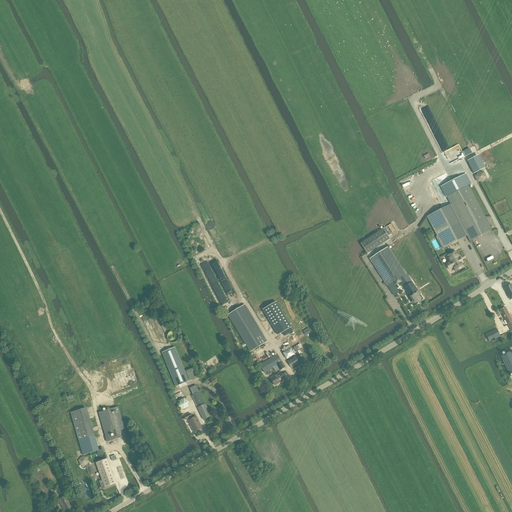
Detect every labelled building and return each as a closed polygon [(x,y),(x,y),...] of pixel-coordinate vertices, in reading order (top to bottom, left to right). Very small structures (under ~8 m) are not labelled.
[(482,170),(476,157),(467,161),(474,174),(482,170)] [(451,204),(428,216),(445,248),(467,236),(470,241),(492,230),(469,186),(471,185),(466,174),(440,187),(446,198),(447,197),(451,204)] [(367,253),(390,239),(384,229),(361,243),(367,253)] [(387,248),(370,259),(388,286),(405,275),(387,248)] [(460,257),(459,258),(456,252),(447,256),(451,262),(446,264),(449,270),(453,267),(456,272),(464,267),(462,263),(460,257)] [(405,275),(399,279),(404,288),(408,294),(414,303),(417,302),(418,302),(419,303),(420,302),(420,301),(420,300),(421,299),(415,290),(416,290),(416,289),(411,283),(406,274),(405,275)] [(278,335),(291,327),(276,302),(263,310),(278,335)] [(228,315),(250,352),(267,342),(245,305),(228,315)] [(511,332),(511,331),(511,319),(505,307),(500,310),(511,332)] [(489,342),(500,337),(497,329),(486,334),(489,342)] [(179,337),(179,336),(179,334),(179,333),(178,332),(177,331),(176,330),(175,330),(173,330),(172,330),(171,330),(170,331),(169,332),(168,333),(167,334),(167,335),(167,336),(167,338),(168,339),(169,340),(170,341),(171,341),(172,342),(173,342),(175,342),(176,341),(177,340),(178,340),(179,338),(179,337)] [(304,357),(304,358),(301,353),(299,351),(303,349),(300,344),(293,348),(296,352),(298,352),(299,355),(297,356),(301,363),(306,360),(304,357)] [(176,386),(189,380),(175,347),(162,352),(176,386)] [(287,360),(295,355),(291,348),(283,353),(287,360)] [(509,375),(511,373),(511,353),(511,352),(501,356),(509,375)] [(277,354),(260,365),(265,373),(273,368),(276,372),(279,370),(280,371),(285,368),(282,363),(277,354)] [(292,368),(300,363),(296,357),(288,362),(292,368)] [(190,380),(197,377),(193,368),(186,371),(190,380)] [(275,386),(285,379),(281,372),(271,378),(275,386)] [(211,416),(199,392),(196,386),(190,389),(193,395),(192,396),(203,420),(211,416)] [(107,442),(126,436),(118,407),(98,413),(107,442)] [(97,451),(93,436),(85,409),(70,413),(79,441),(83,455),(97,451)] [(201,429),(202,428),(196,417),(191,420),(190,418),(191,417),(190,414),(184,417),(186,420),(188,419),(189,421),(188,421),(194,432),(199,430),(201,429)] [(89,462),(87,457),(82,457),(79,461),(81,465),(86,466),(89,462)] [(115,484),(107,459),(98,462),(101,471),(99,472),(102,480),(100,481),(102,488),(105,487),(115,484)] [(53,496),(67,490),(63,481),(59,483),(60,485),(57,486),(57,488),(55,489),(56,491),(54,491),(53,488),(50,489),(53,496)] [(68,511),(72,510),(72,509),(65,496),(58,500),(64,511),(68,511)]
